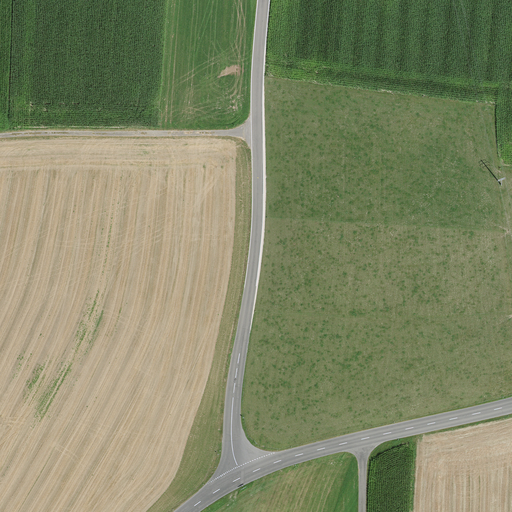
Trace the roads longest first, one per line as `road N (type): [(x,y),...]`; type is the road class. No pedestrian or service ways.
road 1 (tertiary): [(263,0),(257,217),(231,418),(243,476)]
road 2 (track): [(257,132),(0,134)]
road 3 (tertiary): [(511,403),(361,439)]
road 4 (tertiary): [(361,439),(243,476)]
